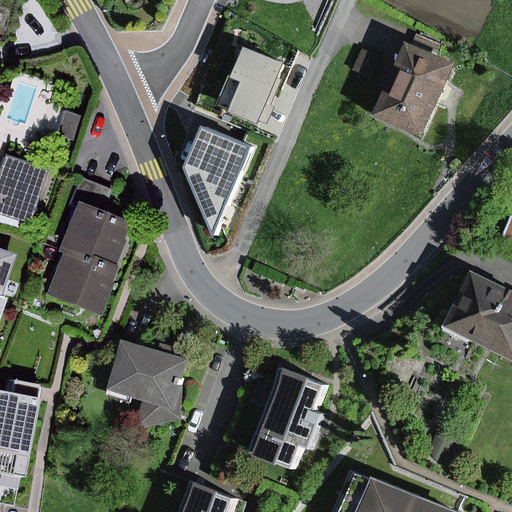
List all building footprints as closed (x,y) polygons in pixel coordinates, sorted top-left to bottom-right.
[(283,64),(241,46),(215,106),(257,124),(283,64)] [(390,112),(436,130),(463,65),(418,46),(390,112)] [(261,145),(208,123),(188,169),(218,243),(261,145)] [(0,211),(34,222),(53,166),(9,152),(4,166),(0,164),(0,211)] [(84,201),(111,212),(120,191),(88,178),(78,204),(82,207),(84,201)] [(68,244),(120,263),(136,221),(111,212),(84,201),(82,207),(68,244)] [(51,289),(103,309),(120,263),(68,244),(51,289)] [(0,300),(0,301),(17,255),(0,248),(0,300)] [(511,282),(487,270),(460,325),(511,350),(511,282)] [(137,338),(122,388),(146,396),(152,427),(195,418),(191,398),(202,358),(137,338)] [(262,447),(306,466),(315,444),(324,448),(338,416),(324,410),(337,380),(298,363),(262,447)] [(36,400),(0,393),(0,498),(17,502),(36,400)] [(435,450),(453,459),(465,434),(447,425),(435,450)] [(477,511),(479,508),(393,472),(375,511),(477,511)] [(191,511),(238,511),(246,493),(207,476),(191,511)]
